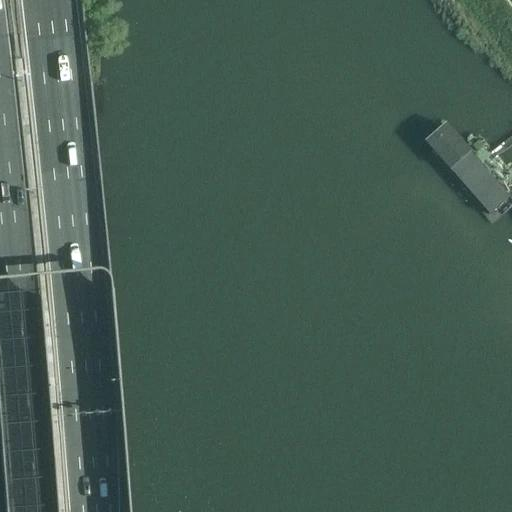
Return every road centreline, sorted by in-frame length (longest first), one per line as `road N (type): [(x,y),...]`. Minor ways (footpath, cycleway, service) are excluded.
road 1 (motorway): [(95,511),(49,0)]
road 2 (motorway): [(0,135),(35,511)]
